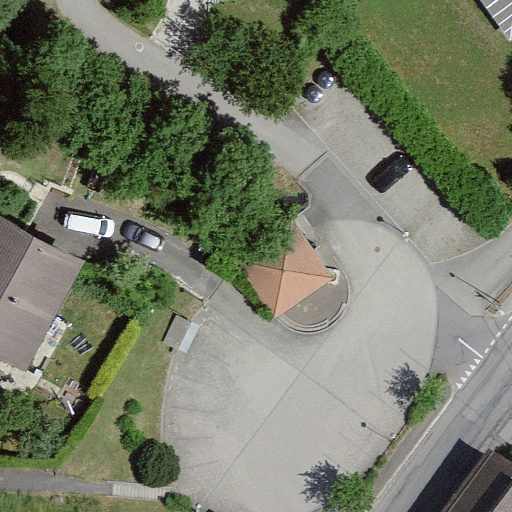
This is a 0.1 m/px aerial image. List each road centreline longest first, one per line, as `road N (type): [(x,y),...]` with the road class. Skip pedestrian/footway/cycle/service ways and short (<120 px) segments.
road 1 (residential): [(81,0),(312,181),(395,299),(508,370)]
road 2 (tertiary): [(413,511),(493,395)]
